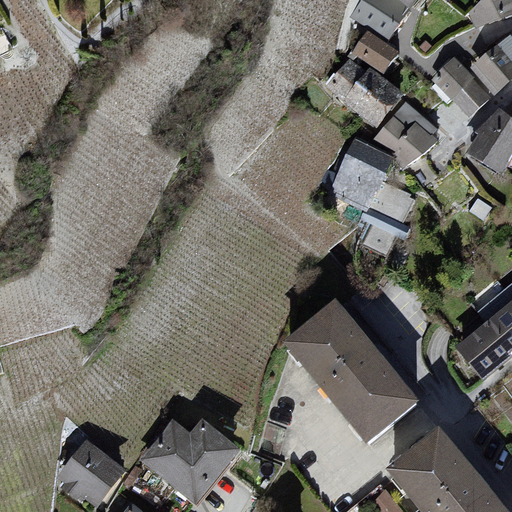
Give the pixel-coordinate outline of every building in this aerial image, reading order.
[(391,0),(418,19),(433,0),(391,0)] [(369,29),(354,53),(388,73),(402,49),(369,29)] [(511,42),(473,74),(495,104),(511,88),(511,42)] [(353,62),(325,89),(378,135),(406,107),(353,62)] [(453,62),(430,87),(470,127),(489,106),(453,62)] [(442,144),(406,107),(378,135),(371,151),(394,163),(393,178),(401,178),(442,144)] [(472,163),(503,182),(511,163),(511,126),(499,119),(472,163)] [(358,145),(331,196),(365,219),(393,178),(394,163),(371,151),(358,145)] [(372,220),(377,238),(407,230),(402,212),(372,220)] [(511,364),(511,310),(458,354),(486,386),(511,364)] [(341,313),(287,353),(373,454),(424,410),(341,313)] [(175,428),(141,467),(197,511),(199,511),(246,458),(204,431),(192,444),(175,428)] [(507,511),(446,436),(391,478),(419,511),(507,511)] [(89,450),(57,485),(94,511),(105,511),(129,480),(89,450)] [(378,502),(386,511),(404,511),(405,511),(389,492),(378,502)]
